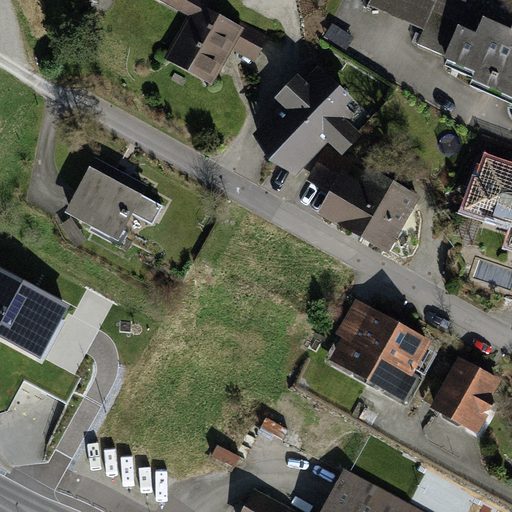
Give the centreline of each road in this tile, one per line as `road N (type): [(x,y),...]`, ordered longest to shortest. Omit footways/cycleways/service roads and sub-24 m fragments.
road 1 (residential): [(67,95),(511,339)]
road 2 (residential): [(511,127),(360,36)]
